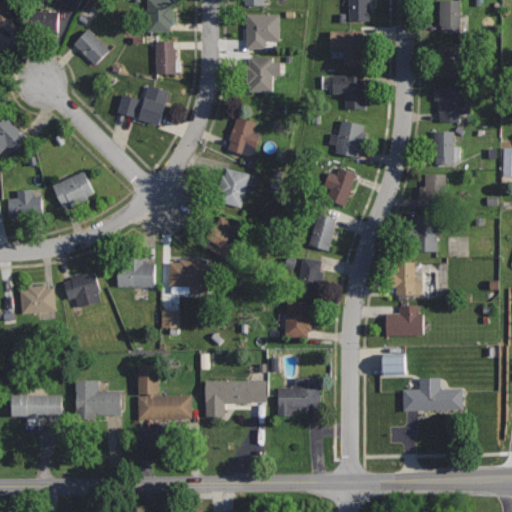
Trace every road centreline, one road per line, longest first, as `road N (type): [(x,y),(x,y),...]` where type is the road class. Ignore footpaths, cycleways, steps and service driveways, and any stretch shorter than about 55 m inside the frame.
road 1 (residential): [(405,0),(404,121),(354,307),(350,511)]
road 2 (residential): [(511,480),(0,486)]
road 3 (residential): [(213,0),(206,98),(171,170),(96,233),(0,253)]
road 4 (residential): [(153,189),(42,82)]
